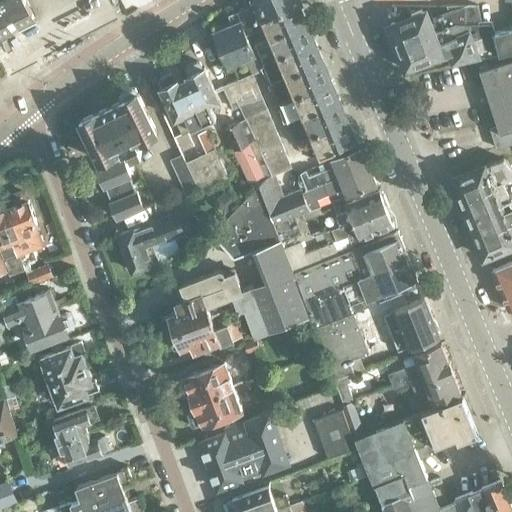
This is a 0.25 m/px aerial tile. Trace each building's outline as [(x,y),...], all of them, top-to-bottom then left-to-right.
[(0,0),(15,29),(37,18),(27,0),(0,0)] [(0,0),(0,36),(15,29),(0,0)] [(246,34),(257,29),(252,18),(295,0),(297,0),(298,1),(302,0),(301,0),(254,0),(256,3),(236,11),(246,34)] [(257,29),(258,30),(262,39),(306,21),(298,1),(297,0),(295,0),(252,18),(257,29)] [(511,0),(511,28),(495,32),(501,54),(511,51),(511,0)] [(482,20),(482,19),(479,4),(465,4),(465,23),(466,23),(493,23),(492,19),(482,20)] [(397,45),(455,22),(450,11),(429,19),(426,9),(389,24),(397,45)] [(254,54),(246,35),(246,34),(236,11),(229,14),(233,24),(214,32),(227,65),(245,57),(252,74),(253,74),(262,70),(255,53),(254,54)] [(262,61),(314,40),(306,21),(262,39),(255,42),(262,61)] [(466,23),(465,23),(455,22),(397,45),(406,67),(416,64),(418,69),(444,61),(442,54),(447,52),(452,63),(468,59),(469,61),(501,54),(495,32),(493,23),(466,23)] [(271,81),(322,60),(314,40),(262,61),(271,81)] [(511,51),(501,54),(469,61),(497,148),(511,142),(511,51)] [(190,74),(183,77),(204,122),(216,116),(210,102),(220,97),(205,66),(203,67),(200,59),(186,66),(190,74)] [(279,101),(330,80),(322,60),(271,81),(279,101)] [(153,90),(173,133),(181,130),(182,133),(191,128),(193,132),(198,129),(196,126),(204,122),(183,77),(176,80),(172,72),(159,79),(162,86),(153,90)] [(245,102),(261,95),(253,74),(252,74),(236,80),(245,102)] [(240,104),(245,102),(236,80),(222,86),(233,109),(241,105),(240,104)] [(287,121),(338,100),(330,80),(279,101),(287,121)] [(121,100),(109,106),(128,147),(157,132),(136,88),(130,86),(121,91),(119,96),(121,100)] [(245,116),(266,107),(261,95),(245,102),(240,104),(241,105),(245,116)] [(295,140),(346,119),(338,100),(287,121),(295,140)] [(109,106),(80,120),(81,122),(75,125),(82,138),(87,135),(93,148),(86,151),(92,163),(128,147),(109,106)] [(251,127),(271,118),(266,107),(245,116),(246,118),(251,127)] [(259,166),(254,154),(249,143),(256,139),(251,127),(246,118),(224,128),(235,150),(253,190),(259,184),(265,178),(259,166)] [(256,139),(276,130),(271,118),(251,127),(256,139)] [(346,119),(295,140),(298,149),(309,144),(314,142),(319,154),(358,138),(357,136),(353,137),(346,119)] [(215,148),(207,129),(198,133),(206,152),(186,162),(199,189),(229,177),(216,148),(215,148)] [(254,154),(281,142),(276,130),(256,139),(249,143),(254,154)] [(259,166),(267,162),(286,154),(281,142),(254,154),(259,166)] [(307,190),(370,165),(362,146),(328,160),(331,167),(310,175),(307,169),(300,172),(303,178),(307,190)] [(273,174),(276,173),(291,167),(286,154),(267,162),(273,174)] [(146,206),(125,157),(97,169),(118,217),(146,206)] [(459,198),(511,176),(511,166),(503,159),(483,166),(451,179),(459,198)] [(273,174),(267,162),(259,166),(265,178),(259,184),(281,238),(282,238),(286,247),(302,240),(302,241),(313,237),(306,219),(314,216),(311,211),(321,207),(318,199),(344,188),(347,194),(377,182),(370,165),(307,190),(303,178),(299,180),(302,188),(284,195),(276,173),(273,174)] [(511,176),(459,198),(467,218),(511,200),(511,199),(511,176)] [(379,189),(377,182),(347,194),(343,197),(334,201),(336,214),(341,225),(341,226),(389,206),(381,188),(379,189)] [(259,184),(253,190),(212,233),(235,257),(254,250),(254,249),(281,238),(259,184)] [(226,189),(213,202),(226,215),(239,202),(226,189)] [(27,199),(25,193),(18,190),(11,192),(7,199),(10,205),(3,207),(25,268),(31,283),(52,275),(48,264),(32,270),(29,260),(37,257),(32,245),(43,241),(36,222),(37,221),(29,198),(27,199)] [(511,221),(511,202),(511,200),(467,218),(475,237),(511,221)] [(352,243),(398,225),(389,206),(341,226),(341,225),(332,229),(324,233),(328,241),(329,241),(330,243),(307,252),(302,241),(302,240),(286,247),(295,271),(339,254),(334,242),(336,240),(349,236),(352,243)] [(25,268),(3,207),(0,208),(0,267),(7,265),(10,274),(25,268)] [(145,246),(183,232),(176,212),(119,232),(133,271),(151,264),(145,246)] [(511,221),(475,237),(483,257),(511,244),(511,221)] [(399,231),(339,254),(295,271),(297,276),(296,276),(305,299),(409,256),(399,231)] [(308,307),(305,299),(296,276),(297,276),(295,271),(286,247),(282,238),(281,238),(254,249),(254,250),(265,280),(242,288),(236,272),(226,276),(224,272),(198,281),(196,278),(179,284),(184,300),(177,302),(180,310),(162,317),(168,333),(212,318),(207,306),(233,297),(238,311),(245,309),(255,336),(310,315),(308,307)] [(409,256),(305,299),(308,307),(315,327),(354,311),(403,292),(421,285),(409,256)] [(500,288),(511,283),(511,261),(492,269),(500,288)] [(511,283),(500,288),(508,308),(511,306),(511,283)] [(0,341),(5,340),(1,329),(11,325),(11,324),(23,320),(58,306),(51,289),(19,301),(15,290),(1,295),(0,295),(0,341)] [(425,296),(385,313),(399,350),(440,334),(425,296)] [(58,306),(23,320),(32,344),(67,330),(75,328),(76,325),(72,313),(68,311),(61,314),(58,306)] [(212,318),(168,333),(174,350),(191,343),(194,351),(220,341),(221,345),(242,337),(237,322),(216,330),(212,318)] [(248,352),(260,347),(257,337),(244,342),(248,352)] [(82,340),(71,344),(41,355),(50,380),(88,366),(83,352),(86,352),(82,340)] [(395,390),(412,383),(451,368),(442,343),(406,357),(404,360),(407,366),(388,373),(395,390)] [(3,363),(9,361),(7,355),(1,358),(3,363)] [(186,375),(186,377),(175,381),(181,395),(191,391),(195,399),(234,385),(225,361),(186,375)] [(93,380),(88,366),(50,380),(59,404),(99,389),(96,379),(93,380)] [(413,409),(433,402),(460,391),(451,368),(412,383),(418,398),(410,401),(413,409)] [(348,374),(335,379),(343,403),(342,403),(354,437),(355,437),(365,433),(353,400),(354,400),(354,399),(347,382),(351,381),(348,374)] [(7,396),(16,393),(12,382),(3,385),(7,396)] [(195,399),(198,408),(188,412),(193,426),(203,422),(203,424),(243,409),(234,385),(195,399)] [(16,393),(7,396),(12,410),(21,407),(16,393)] [(265,398),(269,408),(280,403),(277,394),(265,398)] [(431,511),(441,508),(428,476),(421,458),(433,453),(429,444),(444,438),(447,444),(477,433),(461,394),(369,431),(365,433),(355,437),(366,464),(371,475),(374,484),(376,484),(382,501),(381,501),(385,511),(431,511)] [(0,398),(0,441),(17,435),(6,397),(0,398)] [(59,443),(94,430),(90,421),(100,417),(95,405),(86,408),(85,408),(54,419),(59,433),(55,434),(59,443)] [(357,446),(354,437),(343,408),(315,418),(328,456),(357,446)] [(218,488),(289,461),(270,412),(247,420),(247,421),(224,430),(225,432),(201,441),(218,488)] [(94,430),(59,443),(62,452),(65,451),(70,464),(102,452),(111,448),(107,435),(97,439),(94,430)] [(355,481),(371,475),(366,464),(351,470),(355,481)] [(61,511),(75,511),(127,493),(124,486),(135,483),(129,466),(77,485),(82,498),(59,506),(61,511)] [(10,480),(0,484),(0,508),(10,505),(10,506),(19,502),(10,480)] [(472,511),(508,497),(501,480),(456,498),(457,501),(441,508),(431,511),(472,511)] [(269,511),(289,505),(289,503),(286,495),(275,499),(270,485),(232,498),(237,511),(269,511)] [(130,500),(127,493),(75,511),(144,511),(145,511),(140,497),(130,500)] [(472,511),(511,511),(511,507),(508,497),(472,511)] [(301,511),(311,508),(307,498),(300,501),(299,499),(289,503),(289,505),(269,511),(301,511)]
